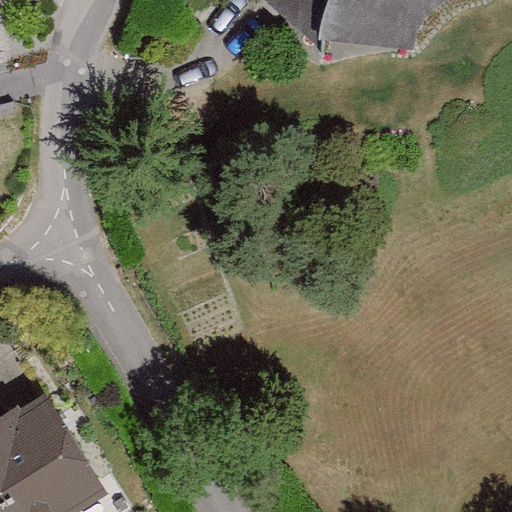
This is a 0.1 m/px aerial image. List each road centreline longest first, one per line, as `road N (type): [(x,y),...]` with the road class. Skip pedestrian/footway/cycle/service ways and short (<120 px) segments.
road 1 (residential): [(206,511),(42,233)]
road 2 (residential): [(42,233),(66,37),(85,0)]
